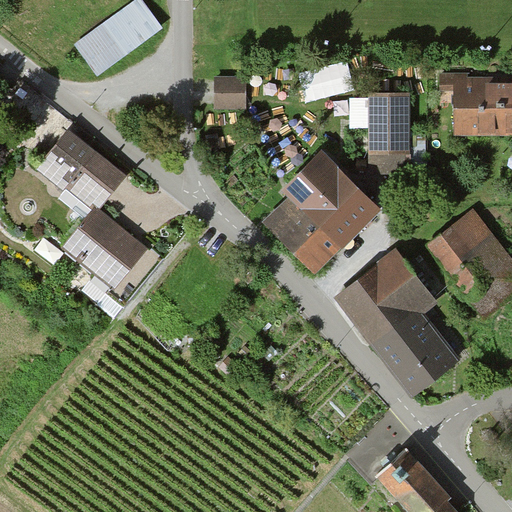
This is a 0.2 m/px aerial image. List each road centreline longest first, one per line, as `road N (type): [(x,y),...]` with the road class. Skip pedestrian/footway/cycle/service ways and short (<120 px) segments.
road 1 (residential): [(429,433),(286,269),(192,195)]
road 2 (residential): [(192,195),(31,71)]
road 3 (residential): [(183,0),(192,195)]
